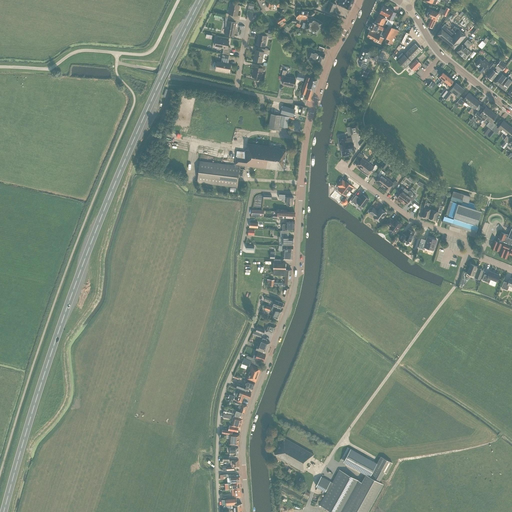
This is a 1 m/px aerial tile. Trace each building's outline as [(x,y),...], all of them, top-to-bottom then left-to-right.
[(350,9),(354,0),(346,0),(346,1),(345,1),(341,0),(338,0),(337,3),(337,4),(347,8),(350,9)] [(336,4),(330,2),(326,10),(333,13),(336,4)] [(230,3),(228,13),(228,14),(229,14),(228,17),(232,18),(239,19),(240,16),(237,15),(239,5),(230,3)] [(391,10),(383,6),(380,13),(386,16),(385,18),(386,18),(385,20),(387,21),(386,24),(388,25),(391,27),(394,21),(392,20),(396,13),(391,11),(391,10)] [(434,23),(435,23),(436,20),(439,13),(429,9),(426,16),(431,18),(427,26),(432,28),(434,23)] [(308,12),(297,10),(296,18),(307,20),(308,12)] [(309,15),(312,17),(306,28),(316,34),(323,23),(313,17),(315,13),(311,11),(309,15)] [(280,29),(286,24),(284,21),(286,20),(282,15),(276,19),(279,24),(277,25),(280,29)] [(375,22),(382,25),(385,20),(386,18),(385,18),(379,15),(375,22)] [(239,19),(232,18),(228,17),(225,17),(225,26),(224,34),(233,36),(236,22),(239,23),(239,19)] [(470,19),(465,25),(471,29),(476,24),(470,19)] [(370,25),(368,29),(370,30),(370,29),(374,31),(376,32),(378,28),(383,31),(384,28),(379,25),(379,26),(377,25),(373,23),(371,25),(370,25)] [(445,24),(441,28),(442,29),(437,35),(454,49),(458,44),(465,35),(454,26),(452,29),(455,32),(454,33),(453,34),(447,28),(448,27),(445,24)] [(387,38),(385,42),(392,45),(399,31),(391,27),(388,25),(383,36),(387,38)] [(283,33),(281,35),(282,37),(290,29),(287,26),(281,31),(283,33)] [(272,37),(273,31),(269,30),(268,33),(261,32),(261,35),(258,34),(256,44),(266,46),(267,36),(272,37)] [(367,37),(377,42),(378,42),(381,44),(383,38),(369,31),(367,37)] [(223,48),(222,53),(229,55),(230,48),(227,47),(229,41),(216,38),(215,46),(223,48)] [(456,51),(465,59),(471,52),(467,49),(472,44),(467,40),(463,45),(462,45),(456,51)] [(422,50),(415,43),(397,61),(404,68),(422,50)] [(310,57),(316,59),(315,60),(320,62),(322,58),(323,59),(325,54),(322,53),(324,48),(319,47),(318,49),(314,48),(312,51),(311,53),(310,57)] [(253,60),(262,62),(264,54),(269,55),(270,50),(258,48),(258,51),(255,50),(253,60)] [(373,52),(370,51),(364,48),(362,54),(371,57),(373,52)] [(359,60),(361,61),(359,66),(366,69),(368,64),(371,57),(362,54),(359,60)] [(216,69),(215,70),(229,72),(231,64),(228,63),(229,56),(222,55),(222,59),(225,60),(224,63),(217,61),(217,64),(213,63),(212,68),(216,69)] [(421,64),(416,59),(409,67),(414,71),(421,64)] [(483,61),(480,59),(475,64),(479,67),(478,69),(481,72),(484,69),(484,70),(487,66),(486,66),(487,65),(489,63),(484,59),(483,61)] [(493,70),(491,72),(487,77),(492,80),(497,74),(499,75),(503,69),(506,65),(500,61),(497,65),(495,67),(497,69),(495,71),(493,70)] [(266,71),(267,66),(266,66),(267,63),(264,62),(263,65),(259,64),(258,67),(254,66),(252,77),(261,78),(263,70),(266,71)] [(285,79),(283,85),(293,88),(295,79),(285,77),(287,71),(283,70),(281,78),(285,79)] [(443,79),(440,82),(442,84),(445,81),(448,77),(443,72),(439,77),(443,79)] [(501,84),(504,81),(505,79),(500,75),(494,82),(501,87),(503,85),(501,84)] [(311,78),(307,76),(301,94),(306,96),(305,97),(306,99),(310,100),(317,80),(311,78)] [(450,85),(453,81),(448,77),(445,81),(448,84),(446,86),(448,88),(450,85)] [(432,81),(428,86),(430,88),(432,90),(436,85),(432,81)] [(510,84),(507,82),(506,82),(504,81),(501,84),(503,85),(501,87),(505,91),(509,86),(510,84)] [(450,90),(457,96),(463,89),(456,83),(450,90)] [(445,95),(443,97),(444,97),(443,97),(447,101),(452,94),(448,91),(447,92),(445,95)] [(457,102),(461,106),(465,102),(468,105),(474,98),(468,93),(464,99),(461,97),(457,102)] [(480,102),(474,98),(468,105),(472,108),(469,112),(474,115),(478,111),(475,108),(480,102)] [(294,112),(298,113),(304,115),(306,107),(300,106),(295,104),(294,109),(283,106),(281,113),(293,117),(294,112)] [(486,119),(491,111),(486,107),(481,113),(478,111),(474,115),(474,116),(470,120),(474,122),(475,121),(477,119),(477,118),(479,120),(482,116),(486,119)] [(281,116),(277,115),(278,112),(273,111),(272,114),(271,114),(269,129),(279,130),(280,126),(288,128),(289,117),(281,116)] [(497,116),(491,111),(486,119),(489,122),(486,126),(491,130),(495,124),(492,122),(497,116)] [(509,125),(503,121),(498,127),(495,124),(491,130),(496,134),(499,130),(503,133),(509,125)] [(358,133),(356,125),(350,126),(351,135),(358,133)] [(504,140),(508,143),(509,143),(511,139),(511,137),(510,136),(511,133),(511,127),(509,125),(503,133),(507,136),(504,140)] [(349,151),(355,150),(353,143),(352,137),(346,139),(346,136),(338,138),(340,146),(341,151),(342,156),(350,154),(349,151)] [(284,164),(286,150),(279,149),(279,148),(247,144),(247,149),(246,149),(245,152),(237,151),(236,159),(236,164),(235,164),(235,165),(200,161),(197,182),(237,187),(240,165),(283,170),(283,164),(284,164)] [(362,158),(364,156),(360,153),(357,158),(360,161),(356,166),(362,170),(368,163),(362,158)] [(386,160),(381,166),(385,169),(389,162),(386,160)] [(378,166),(375,164),(373,167),(368,163),(362,170),(368,175),(372,170),(374,171),(378,166)] [(383,176),(385,173),(381,170),(377,175),(379,177),(376,182),(381,186),(387,179),(383,176)] [(340,188),(339,190),(339,192),(341,193),(342,193),(346,195),(349,191),(350,192),(353,187),(346,182),(342,179),(337,185),(340,188)] [(397,182),(395,180),(393,183),(387,179),(381,186),(387,191),(391,186),(393,187),(397,182)] [(401,193),(397,198),(401,201),(409,191),(402,186),(398,191),(401,193)] [(410,199),(412,201),(416,197),(412,194),(413,193),(409,190),(409,191),(401,201),(406,205),(410,199)] [(464,195),(453,191),(450,200),(451,200),(451,201),(450,201),(446,215),(446,216),(444,216),(442,222),(450,225),(476,233),(478,227),(477,226),(477,225),(482,211),(475,209),(476,205),(469,202),(470,197),(464,195)] [(361,197),(357,194),(351,201),(356,205),(357,203),(363,207),(369,199),(363,195),(361,197)] [(283,200),(287,200),(287,205),(293,205),(293,197),(287,197),(285,197),(285,195),(279,195),(279,199),(283,199),(283,200)] [(422,206),(425,207),(422,216),(428,218),(431,210),(428,209),(430,203),(427,202),(428,199),(425,199),(422,206)] [(429,218),(435,220),(438,213),(441,214),(443,206),(440,205),(438,212),(432,210),(429,218)] [(374,216),(373,217),(380,222),(387,212),(380,208),(378,211),(373,208),(370,213),(374,216)] [(272,222),(283,223),(282,231),(281,230),(280,233),(286,233),(286,232),(289,232),(289,231),(288,231),(288,229),(294,230),(294,220),(286,220),(286,218),(272,217),(272,222)] [(390,227),(389,228),(396,233),(399,228),(402,224),(396,219),(394,221),(390,218),(385,223),(390,227)] [(498,237),(499,238),(498,240),(497,242),(494,240),(491,248),(498,251),(499,250),(501,251),(499,255),(506,258),(508,254),(511,255),(511,228),(511,229),(509,235),(501,232),(498,237)] [(411,242),(412,238),(414,232),(408,229),(405,235),(402,233),(399,240),(405,242),(404,243),(405,245),(407,245),(409,245),(410,241),(411,242)] [(289,232),(286,232),(286,233),(280,233),(280,236),(283,237),(283,245),(293,245),(293,238),(289,238),(289,232)] [(424,250),(425,247),(433,250),(437,240),(427,237),(425,241),(421,240),(418,248),(424,250)] [(283,259),(286,259),(292,260),(293,245),(287,245),(287,246),(283,245),(282,251),(283,251),(283,259)] [(290,284),(291,282),(292,269),(285,269),(286,264),(280,263),(280,259),(274,259),(273,274),(285,275),(284,283),(290,284)] [(467,273),(475,276),(475,278),(479,279),(483,270),(479,268),(478,269),(476,268),(477,266),(471,264),(467,273)] [(482,280),(486,282),(488,278),(497,282),(499,275),(489,271),(488,276),(484,274),(482,280)] [(501,288),(507,290),(509,285),(511,286),(511,278),(510,278),(508,283),(504,281),(501,288)] [(267,285),(266,289),(269,290),(270,285),(274,285),(274,286),(278,287),(278,286),(282,287),(280,294),(287,297),(290,289),(285,287),(286,284),(278,284),(278,283),(274,282),(274,280),(267,279),(267,282),(267,285)] [(283,303),(275,300),(273,305),(272,306),(280,310),(281,308),(283,303)] [(272,307),(271,309),(275,311),(272,318),(279,320),(282,311),(280,310),(272,306),(272,307)] [(266,331),(273,334),(276,326),(273,324),(274,321),(269,319),(268,322),(269,323),(266,331)] [(267,340),(263,338),(260,345),(258,344),(256,350),(264,353),(265,352),(266,353),(270,342),(266,341),(267,340)] [(263,361),(265,355),(264,354),(264,353),(256,350),(255,351),(258,352),(257,355),(254,354),(253,357),(247,355),(246,358),(251,360),(259,363),(261,363),(262,360),(263,361)] [(251,360),(244,358),(242,363),(249,366),(251,362),(256,364),(256,365),(258,366),(259,363),(251,360)] [(248,374),(249,375),(247,378),(255,381),(260,368),(257,367),(252,366),(251,365),(249,369),(251,370),(250,371),(248,374)] [(235,388),(239,389),(239,388),(246,391),(246,389),(248,390),(249,388),(252,389),(255,383),(247,380),(244,386),(237,383),(235,388)] [(239,397),(237,401),(241,403),(244,396),(249,398),(251,393),(246,391),(239,388),(239,389),(237,394),(236,396),(239,397)] [(240,404),(238,411),(244,413),(247,406),(242,404),(242,405),(240,404)] [(233,420),(230,430),(237,432),(239,427),(240,428),(243,419),(238,417),(233,416),(232,420),(233,420)] [(230,434),(229,444),(232,445),(232,447),(233,447),(238,447),(238,445),(239,435),(234,434),(232,434),(233,431),(222,429),(222,433),(230,434)] [(281,459),(303,471),(306,467),(314,454),(285,438),(281,444),(281,443),(275,454),(281,458),(281,459)] [(233,447),(232,447),(230,447),(230,454),(230,456),(238,456),(238,447),(233,447)] [(377,464),(377,463),(351,449),(344,461),(366,473),(361,482),(339,470),(332,482),(330,481),(321,476),(316,486),(325,491),(327,492),(319,505),(332,511),(365,511),(382,483),(379,481),(384,472),(386,473),(392,462),(381,456),(377,464)] [(231,467),(227,467),(227,470),(234,470),(234,467),(239,466),(239,460),(231,460),(231,467)] [(236,477),(236,474),(231,475),(231,474),(228,475),(228,477),(231,477),(231,483),(240,482),(240,476),(236,477)] [(235,497),(241,497),(241,488),(233,489),(232,489),(233,497),(235,497)]
